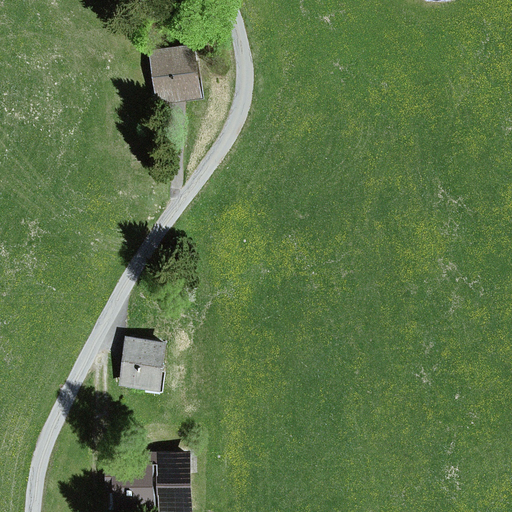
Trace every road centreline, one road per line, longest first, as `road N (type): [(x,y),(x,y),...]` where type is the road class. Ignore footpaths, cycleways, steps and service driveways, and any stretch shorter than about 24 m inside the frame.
road 1 (unclassified): [(229,0),(245,82),(236,121),(161,227),(57,416),(32,511)]
road 2 (track): [(99,338),(104,511)]
